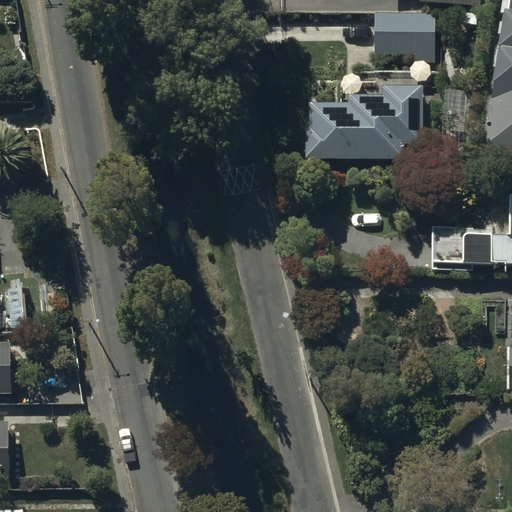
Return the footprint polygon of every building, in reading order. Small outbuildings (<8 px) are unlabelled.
[(511,10),(504,9),(483,149),(511,152),(511,10)] [(436,14),(375,14),(375,55),(415,55),(415,65),(436,65),(436,14)] [(424,146),(424,87),(384,86),(384,96),(348,96),(348,104),(309,103),(309,127),(305,126),(305,159),(405,159),(405,146),(424,146)] [(511,194),(509,194),(509,235),(464,235),(464,264),(493,264),(493,262),(506,262),(506,265),(511,264),(511,194)] [(24,276),(0,278),(0,329),(38,326),(35,294),(26,295),(24,276)] [(0,397),(13,397),(13,346),(0,345),(0,397)] [(77,380),(41,380),(41,406),(77,406),(77,380)] [(10,424),(0,423),(0,480),(10,480),(10,424)]
